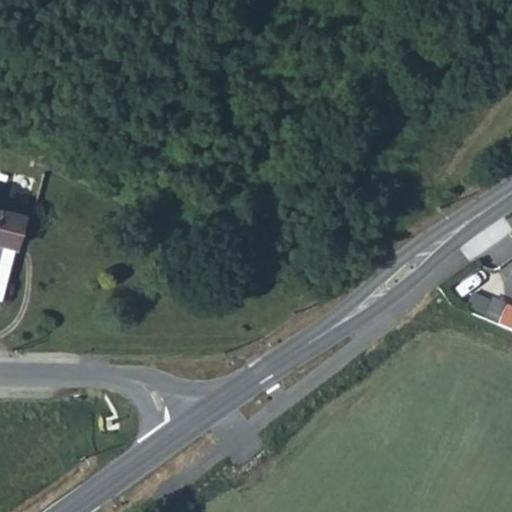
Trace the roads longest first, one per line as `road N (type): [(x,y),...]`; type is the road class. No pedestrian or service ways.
road 1 (secondary): [(511,192),(180,432)]
road 2 (unclassified): [(180,432),(148,387),(131,380),(0,374)]
road 3 (secondary): [(180,432),(67,511)]
